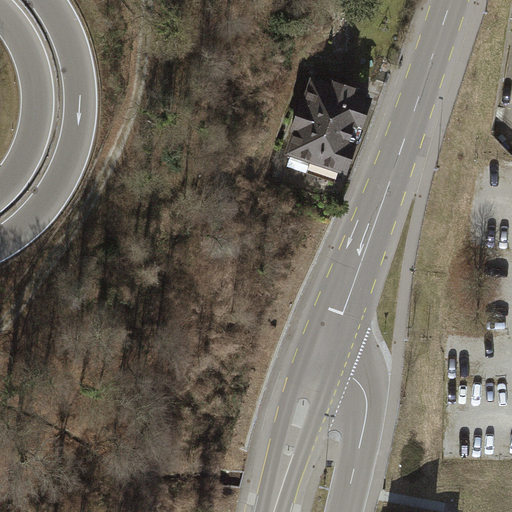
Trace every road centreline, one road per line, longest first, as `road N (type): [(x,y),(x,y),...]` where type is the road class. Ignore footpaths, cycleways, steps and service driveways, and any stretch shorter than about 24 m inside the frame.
road 1 (primary): [(324,353),(451,0)]
road 2 (track): [(150,0),(138,90),(118,147),(72,232),(0,327)]
road 3 (secondary): [(324,353),(359,383),(367,402),(345,511)]
road 4 (primary): [(274,511),(324,353)]
